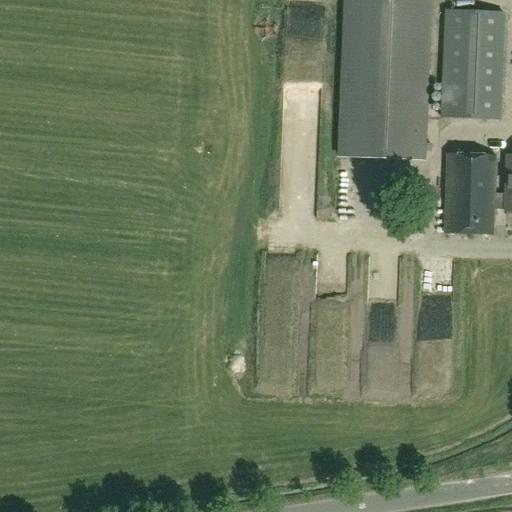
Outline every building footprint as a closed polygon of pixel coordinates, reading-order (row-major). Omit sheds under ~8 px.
[(424,163),(430,55),(432,2),(390,0),(348,0),(340,159),(424,163)] [(326,8),(298,8),(297,36),(325,36),(326,8)] [(501,122),(505,15),(447,13),(443,120),(501,122)] [(292,173),(325,171),(324,133),(290,135),(292,173)] [(507,210),(508,194),(495,194),(496,157),(448,156),(446,237),(494,238),(495,210),(507,210)]
